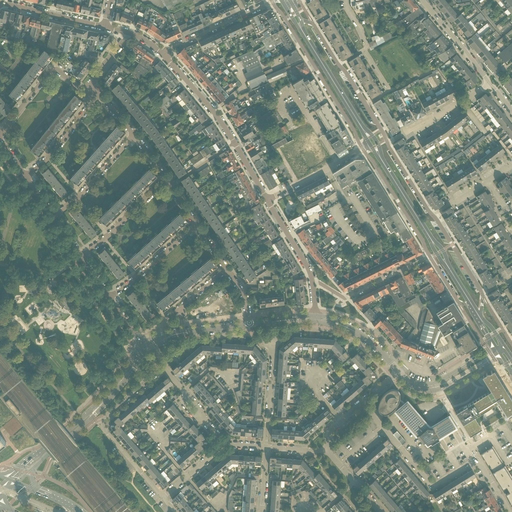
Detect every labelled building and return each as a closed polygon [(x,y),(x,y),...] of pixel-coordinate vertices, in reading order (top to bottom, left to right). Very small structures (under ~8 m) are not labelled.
[(64,0),(61,0),(57,0),(57,2),(56,7),(62,9),(64,1),(64,0)] [(75,0),(73,11),(79,13),(80,6),(79,6),(80,4),(80,3),(81,1),(78,0),(75,0)] [(81,13),(89,15),(91,0),(87,0),(87,3),(85,3),(85,5),(82,5),(81,13)] [(91,0),(89,15),(94,16),(97,4),(94,3),(94,2),(94,0),(91,0)] [(162,0),(168,10),(189,0),(162,0)] [(230,6),(227,7),(231,14),(235,12),(229,0),(228,1),(227,1),(230,6)] [(232,0),(229,0),(235,12),(240,10),(237,3),(234,4),(232,0)] [(310,1),(307,4),(312,11),(322,5),(318,0),(309,0),(310,0),(310,1)] [(356,10),(364,8),(363,4),(362,0),(350,0),(351,7),(354,6),(356,10)] [(367,8),(371,7),(370,3),(369,0),(362,0),(363,4),(364,8),(365,11),(368,10),(367,8)] [(403,0),(399,4),(404,10),(414,2),(412,0),(403,0)] [(443,0),(437,5),(440,10),(447,4),(444,0),(443,0)] [(507,0),(503,4),(507,8),(511,3),(511,1),(511,0),(507,0)] [(408,11),(410,14),(419,7),(414,2),(402,12),(404,15),(408,11)] [(223,3),(221,4),(226,16),(231,14),(227,7),(225,8),(223,3)] [(97,4),(94,16),(100,17),(103,4),(100,4),(97,4)] [(440,10),(444,14),(451,8),(447,4),(440,10)] [(312,11),(313,14),(315,16),(313,17),(315,20),(316,19),(319,23),(329,17),(322,5),(312,11)] [(137,14),(133,24),(136,26),(140,28),(146,16),(150,8),(148,7),(147,8),(143,17),(142,17),(140,16),(140,17),(137,15),(137,14)] [(214,7),(211,8),(212,11),(217,21),(222,18),(218,11),(216,12),(214,7)] [(402,19),(399,21),(402,25),(404,24),(406,26),(415,18),(416,19),(415,20),(416,20),(424,14),(419,7),(410,14),(402,19)] [(120,21),(125,23),(130,11),(129,10),(125,8),(124,11),(121,12),(122,14),(120,21)] [(130,11),(125,23),(125,22),(130,24),(132,20),(133,21),(136,13),(133,12),(134,10),(132,9),(130,8),(129,10),(130,11)] [(451,8),(444,14),(448,18),(455,12),(451,8)] [(253,17),(257,26),(275,16),(272,10),(271,11),(270,9),(253,17)] [(5,24),(6,20),(8,12),(1,10),(0,13),(0,22),(1,23),(2,24),(3,23),(5,24)] [(114,12),(112,20),(118,21),(121,11),(117,10),(116,11),(116,13),(114,12)] [(174,14),(174,15),(176,19),(182,16),(183,16),(182,13),(181,11),(174,14)] [(198,15),(204,27),(209,24),(206,17),(203,18),(201,13),(200,11),(197,13),(198,15)] [(210,12),(207,13),(208,13),(212,23),(217,21),(212,11),(210,12)] [(8,12),(6,20),(10,21),(9,26),(11,27),(12,27),(15,14),(8,12)] [(451,22),(454,21),(458,17),(458,16),(455,12),(448,18),(451,22)] [(406,28),(410,33),(422,23),(421,22),(427,18),(424,13),(416,20),(406,28)] [(14,22),(13,26),(19,28),(20,24),(22,16),(16,14),(15,19),(14,22)] [(454,21),(457,25),(464,19),(460,14),(458,16),(458,17),(454,21)] [(194,17),(192,18),(193,21),(194,22),(197,30),(204,27),(198,15),(194,17)] [(146,16),(140,28),(145,30),(148,23),(149,20),(147,19),(148,17),(146,16)] [(275,16),(257,26),(258,28),(259,28),(260,29),(260,30),(260,31),(278,20),(275,16)] [(253,17),(249,19),(255,32),(256,34),(256,35),(261,33),(260,31),(260,30),(260,29),(259,28),(258,28),(257,29),(256,27),(254,23),(254,22),(255,22),(253,17)] [(324,31),(327,36),(337,30),(329,17),(319,23),(322,28),(321,29),(323,32),(324,31)] [(23,40),(30,42),(33,33),(36,19),(31,18),(29,26),(32,27),(30,37),(25,36),(23,40)] [(427,18),(421,22),(422,23),(410,33),(409,34),(412,38),(415,37),(420,33),(420,34),(426,29),(426,28),(431,23),(427,18)] [(33,33),(30,42),(36,43),(37,44),(38,39),(38,38),(40,30),(39,28),(40,25),(41,20),(36,19),(33,33)] [(145,30),(149,33),(154,23),(155,20),(153,19),(151,21),(150,20),(149,20),(148,23),(145,30)] [(249,19),(244,21),(246,26),(245,26),(247,30),(248,30),(250,29),(252,33),(255,32),(249,19)] [(457,25),(461,29),(468,23),(464,19),(457,25)] [(254,40),(253,42),(255,45),(262,41),(265,39),(267,41),(268,40),(270,43),(270,42),(272,41),(277,38),(279,37),(280,39),(286,35),(285,33),(283,29),(283,28),(278,20),(260,31),(261,33),(256,35),(257,38),(254,40)] [(188,21),(186,22),(186,23),(191,33),(197,30),(194,22),(190,24),(188,21)] [(243,22),(238,24),(243,33),(244,36),(245,36),(247,35),(245,31),(247,30),(245,26),(246,26),(244,21),(243,22)] [(468,23),(461,29),(464,33),(471,27),(474,25),(470,21),(468,23)] [(43,40),(41,39),(39,39),(38,44),(47,47),(68,52),(71,41),(70,41),(71,36),(62,33),(64,25),(64,26),(52,23),(49,36),(44,35),(43,40)] [(154,23),(149,33),(153,36),(161,24),(159,23),(157,25),(154,23)] [(186,23),(179,26),(182,31),(184,35),(191,33),(186,23)] [(427,30),(424,32),(428,37),(429,37),(428,34),(430,33),(436,28),(431,23),(426,28),(426,29),(427,30)] [(161,24),(153,36),(157,38),(162,32),(160,30),(163,26),(161,24)] [(171,24),(169,26),(171,32),(170,33),(169,33),(173,40),(177,38),(172,26),(171,24)] [(172,26),(177,38),(182,36),(176,24),(172,26)] [(238,24),(233,26),(238,38),(239,38),(244,36),(243,33),(238,24)] [(499,30),(498,31),(501,35),(502,33),(501,32),(509,26),(507,24),(499,30)] [(73,27),(64,25),(62,33),(71,36),(73,27)] [(388,27),(390,32),(392,37),(396,35),(392,25),(390,26),(388,27)] [(233,26),(228,29),(232,37),(234,36),(236,39),(238,38),(233,26)] [(471,27),(464,33),(468,37),(475,32),(471,27)] [(165,35),(165,34),(169,42),(173,40),(169,33),(167,28),(165,29),(167,34),(165,35)] [(429,37),(428,37),(430,39),(433,36),(435,39),(441,34),(436,28),(430,33),(428,34),(429,37)] [(228,29),(223,31),(229,43),(231,42),(229,38),(232,37),(228,29)] [(77,53),(77,55),(83,57),(84,51),(86,44),(83,44),(84,38),(86,39),(87,36),(88,31),(83,30),(80,43),(77,53)] [(332,44),(334,48),(344,42),(337,30),(327,36),(330,41),(329,41),(330,44),(332,44)] [(83,57),(89,58),(90,53),(91,50),(92,45),(91,45),(94,32),(89,31),(88,31),(87,36),(86,39),(87,39),(90,40),(89,45),(88,52),(86,51),(85,51),(84,51),(83,57)] [(223,31),(218,33),(222,41),(223,44),(226,43),(226,44),(228,47),(229,47),(230,46),(229,43),(223,31)] [(94,32),(91,45),(92,45),(91,50),(93,51),(95,40),(97,41),(98,38),(100,33),(94,32)] [(162,32),(157,38),(164,44),(166,44),(169,42),(165,34),(162,32)] [(390,32),(383,36),(385,41),(392,37),(390,32)] [(218,33),(214,35),(217,43),(222,41),(218,33)] [(385,41),(381,33),(374,36),(377,45),(385,41)] [(99,37),(97,41),(103,42),(107,43),(109,35),(103,34),(102,34),(101,34),(101,37),(99,37)] [(214,35),(209,37),(213,46),(215,44),(217,48),(219,47),(217,43),(214,35)] [(258,49),(253,52),(256,58),(257,57),(261,55),(263,54),(269,51),(271,50),(274,49),(275,48),(276,49),(281,47),(290,41),(286,35),(280,39),(279,37),(277,38),(272,41),(270,42),(270,43),(268,40),(267,41),(265,39),(264,40),(262,41),(264,45),(258,49)] [(431,53),(441,46),(447,41),(442,35),(430,46),(429,45),(426,48),(431,53)] [(471,37),(467,41),(470,45),(477,39),(474,35),(471,37)] [(209,37),(204,40),(209,51),(210,51),(212,50),(214,49),(213,46),(209,37)] [(470,45),(474,49),(481,43),(477,39),(470,45)] [(204,40),(199,42),(201,46),(204,53),(205,54),(207,53),(210,51),(209,51),(204,40)] [(375,40),(369,43),(371,48),(372,49),(377,46),(375,40)] [(283,49),(281,51),(283,54),(285,53),(290,49),(294,47),(290,41),(281,47),(283,49)] [(441,46),(434,50),(437,56),(443,53),(445,52),(451,46),(447,41),(441,46)] [(183,49),(177,54),(177,56),(180,59),(186,53),(188,51),(192,49),(195,48),(197,47),(199,52),(201,50),(199,46),(198,42),(191,45),(183,49)] [(344,42),(334,48),(337,53),(336,54),(338,57),(339,56),(342,61),(352,55),(344,42)] [(133,55),(135,57),(142,47),(137,44),(136,45),(134,44),(134,45),(132,43),(130,44),(125,51),(128,53),(131,55),(132,53),(134,54),(133,55)] [(474,49),(478,53),(484,48),(481,43),(474,49)] [(443,53),(437,56),(444,62),(450,57),(456,52),(451,46),(445,52),(443,53)] [(133,59),(139,63),(143,58),(142,57),(147,51),(142,47),(135,57),(133,59)] [(478,53),(481,58),(488,52),(484,48),(478,53)] [(296,49),(291,52),(283,57),(288,66),(302,59),(296,49)] [(0,72),(7,79),(28,53),(24,50),(22,52),(20,50),(18,53),(21,54),(8,70),(0,64),(0,72)] [(504,50),(500,54),(506,61),(510,58),(504,50)] [(45,51),(36,62),(44,69),(53,58),(45,51)] [(143,58),(139,63),(132,73),(139,81),(144,76),(147,73),(149,71),(152,68),(149,66),(151,64),(153,61),(156,57),(147,51),(142,57),(143,58)] [(236,58),(235,58),(237,63),(242,61),(245,68),(247,73),(244,74),(249,85),(247,86),(249,92),(252,90),(251,89),(266,82),(266,84),(269,83),(266,76),(264,72),(261,66),(257,57),(256,58),(253,52),(252,51),(236,58)] [(481,58),(485,62),(492,56),(488,52),(481,58)] [(59,63),(63,66),(68,61),(65,58),(68,55),(67,54),(66,53),(59,63)] [(186,53),(180,59),(184,63),(190,57),(186,53)] [(492,56),(485,62),(487,65),(486,66),(492,73),(494,72),(495,73),(500,69),(502,68),(500,66),(506,61),(500,54),(494,59),(492,56)] [(353,69),(356,74),(366,68),(358,55),(349,61),(352,66),(350,67),(352,70),(353,69)] [(449,60),(453,64),(460,59),(456,55),(454,56),(449,60)] [(190,57),(184,63),(188,67),(194,62),(196,60),(192,56),(190,57)] [(85,60),(81,65),(87,70),(89,67),(90,68),(92,65),(91,65),(90,64),(90,62),(91,59),(89,58),(84,57),(83,59),(85,60)] [(453,64),(456,69),(463,63),(460,59),(453,64)] [(194,62),(188,67),(191,72),(201,64),(199,62),(198,63),(196,60),(194,62)] [(36,62),(27,73),(35,80),(44,69),(36,62)] [(165,67),(160,62),(154,67),(159,72),(165,67)] [(266,76),(269,83),(273,82),(291,74),(292,75),(293,74),(307,68),(304,63),(292,68),(290,65),(273,73),(266,76)] [(456,69),(460,73),(467,67),(463,63),(456,69)] [(115,64),(111,69),(117,74),(121,69),(128,75),(131,72),(121,65),(119,67),(115,64)] [(201,64),(191,72),(193,73),(195,76),(201,70),(199,68),(202,65),(201,64)] [(81,65),(77,69),(84,74),(87,70),(81,65)] [(159,76),(162,80),(164,77),(170,73),(165,67),(159,72),(161,74),(159,76)] [(460,73),(463,77),(470,71),(467,67),(460,73)] [(201,70),(195,76),(198,79),(207,72),(207,71),(206,70),(204,68),(203,69),(201,70)] [(310,72),(307,68),(293,74),(295,77),(296,76),(297,78),(310,72)] [(361,82),(364,86),(374,80),(366,68),(356,74),(359,79),(358,79),(360,82),(361,82)] [(84,74),(77,69),(73,74),(80,79),(84,74)] [(107,74),(113,79),(117,74),(111,69),(109,71),(109,70),(107,73),(107,74)] [(463,77),(467,81),(475,74),(473,72),(472,73),(470,71),(463,77)] [(207,72),(198,79),(201,83),(208,78),(211,75),(209,73),(207,72)] [(27,73),(18,84),(27,91),(35,80),(27,73)] [(164,77),(164,78),(165,79),(169,83),(169,82),(175,78),(170,73),(164,77)] [(113,79),(107,74),(106,76),(105,75),(103,78),(103,79),(105,80),(103,83),(109,87),(111,85),(110,83),(113,79)] [(475,74),(467,81),(465,83),(469,88),(477,81),(475,78),(477,76),(475,74)] [(327,102),(325,98),(321,93),(320,91),(318,87),(317,87),(316,85),(317,85),(314,82),(313,80),(313,79),(309,81),(308,79),(304,82),(302,79),(306,76),(292,84),(306,107),(308,106),(310,108),(311,107),(313,111),(315,110),(329,132),(327,133),(329,132),(330,132),(330,131),(334,129),(335,129),(334,128),(339,126),(339,125),(340,125),(338,121),(337,122),(336,121),(337,120),(334,116),(333,116),(333,115),(334,115),(331,110),(330,111),(329,110),(330,109),(327,105),(326,105),(326,104),(325,103),(327,102)] [(201,83),(205,87),(214,79),(212,77),(209,80),(208,78),(201,83)] [(175,78),(169,83),(171,85),(169,87),(171,90),(179,83),(178,82),(175,78)] [(510,93),(511,94),(511,78),(511,79),(510,78),(503,83),(504,85),(503,86),(509,94),(510,93)] [(205,87),(208,91),(218,83),(214,79),(205,87)] [(374,80),(364,86),(367,91),(365,92),(367,95),(369,94),(372,99),(381,93),(374,80)] [(266,84),(264,85),(266,91),(274,87),(275,86),(273,82),(269,83),(266,84)] [(218,83),(208,91),(212,96),(218,90),(221,87),(219,85),(218,83)] [(27,91),(18,84),(10,95),(18,102),(27,91)] [(112,95),(111,96),(114,98),(116,95),(119,99),(126,93),(124,91),(125,89),(124,87),(123,88),(121,86),(120,87),(118,85),(116,87),(113,90),(112,90),(115,94),(113,95),(112,95)] [(257,94),(250,97),(254,104),(276,91),(274,87),(266,91),(264,85),(254,89),(257,94)] [(218,90),(212,96),(215,100),(225,92),(223,90),(221,87),(218,90)] [(444,88),(439,91),(441,94),(445,101),(448,100),(449,102),(451,101),(446,91),(444,88)] [(451,89),(446,91),(451,101),(453,99),(452,98),(455,96),(451,89)] [(178,95),(182,100),(188,94),(184,90),(178,95)] [(396,91),(392,93),(396,100),(401,97),(400,94),(398,91),(396,91)] [(439,91),(435,93),(436,96),(440,104),(445,101),(441,94),(439,91)] [(225,92),(215,100),(219,104),(229,96),(225,92)] [(123,104),(126,107),(133,102),(126,93),(119,99),(122,102),(120,104),(119,103),(119,104),(121,106),(123,104)] [(182,100),(186,104),(192,99),(188,94),(182,100)] [(477,101),(481,106),(492,98),(490,95),(488,97),(485,94),(477,101)] [(75,96),(66,107),(74,113),(83,102),(75,96)] [(160,99),(156,102),(158,103),(161,107),(168,101),(170,99),(167,96),(165,97),(161,100),(160,99)] [(436,96),(431,99),(436,106),(440,104),(436,96)] [(484,111),(487,109),(494,103),(492,100),(493,100),(492,98),(481,106),(484,111)] [(186,104),(183,107),(187,112),(190,109),(196,104),(192,99),(186,104)] [(237,101),(236,99),(225,105),(226,107),(228,111),(234,107),(240,104),(238,100),(237,101)] [(380,99),(373,104),(379,113),(380,112),(381,114),(380,115),(382,119),(392,114),(390,110),(385,102),(383,103),(380,99)] [(431,99),(427,101),(431,109),(436,106),(431,99)] [(231,116),(242,110),(248,107),(245,101),(240,104),(234,107),(228,111),(230,114),(231,116)] [(431,109),(427,101),(422,104),(426,112),(431,109)] [(0,113),(2,112),(5,116),(11,110),(9,108),(12,105),(10,104),(8,105),(6,103),(5,104),(4,102),(0,105),(0,110),(0,111),(0,110),(0,113)] [(131,112),(134,115),(140,110),(133,102),(126,107),(129,110),(127,112),(126,112),(126,113),(128,114),(131,112)] [(416,103),(414,104),(420,117),(425,114),(421,106),(419,107),(416,103)] [(487,109),(490,113),(497,107),(494,103),(487,109)] [(187,112),(191,116),(194,114),(200,108),(196,104),(190,109),(187,112)] [(402,104),(399,106),(400,108),(402,110),(402,111),(409,123),(414,120),(411,116),(410,114),(411,113),(409,110),(407,112),(402,104)] [(420,117),(414,104),(411,105),(413,110),(411,111),(416,119),(420,117)] [(66,107),(57,118),(66,124),(74,113),(66,107)] [(490,113),(493,117),(501,111),(497,107),(490,113)] [(195,121),(198,118),(204,113),(200,108),(194,114),(191,116),(195,121)] [(237,114),(232,117),(233,118),(232,118),(233,120),(234,120),(235,122),(244,117),(246,115),(249,114),(253,111),(252,111),(251,109),(248,110),(244,113),(240,115),(239,113),(237,114)] [(138,121),(141,124),(147,119),(144,115),(140,110),(134,115),(136,119),(134,120),(133,120),(133,121),(135,123),(138,121)] [(244,117),(235,122),(236,123),(236,124),(236,125),(237,126),(238,126),(242,124),(244,123),(247,121),(246,121),(246,120),(245,119),(247,118),(254,114),(253,111),(249,114),(246,115),(244,117)] [(400,120),(396,122),(399,126),(400,128),(404,126),(404,125),(409,123),(402,111),(400,113),(402,117),(400,119),(400,120)] [(493,117),(497,121),(505,115),(504,113),(502,114),(501,111),(493,117)] [(257,132),(280,121),(282,120),(277,112),(269,117),(258,123),(241,133),(245,139),(255,134),(257,133),(257,132)] [(461,112),(459,114),(465,122),(470,119),(464,112),(462,114),(461,112)] [(204,113),(198,118),(202,123),(208,118),(204,113)] [(240,131),(241,133),(258,123),(269,117),(266,113),(260,117),(261,118),(257,121),(256,120),(253,122),(253,123),(250,125),(249,123),(246,124),(238,128),(238,129),(239,131),(240,131)] [(392,114),(382,119),(385,124),(387,123),(388,125),(386,126),(392,135),(399,130),(398,127),(397,127),(399,126),(396,122),(394,118),(392,114)] [(458,117),(455,119),(461,126),(465,122),(459,114),(457,115),(458,117)] [(497,121),(494,124),(497,128),(500,126),(507,120),(506,118),(507,117),(505,115),(497,121)] [(57,118),(49,129),(57,135),(66,124),(57,118)] [(141,128),(140,130),(142,131),(145,129),(148,132),(154,127),(152,125),(150,123),(151,122),(149,120),(149,121),(147,119),(141,124),(143,127),(141,129),(141,128)] [(455,119),(451,122),(456,129),(458,132),(463,128),(461,126),(455,119)] [(172,124),(175,128),(181,124),(178,120),(173,123),(172,123),(172,124)] [(500,126),(503,130),(511,124),(507,120),(500,126)] [(451,122),(447,126),(452,133),(456,129),(451,122)] [(205,128),(202,131),(205,135),(209,133),(216,129),(212,123),(208,126),(205,128)] [(197,131),(202,126),(200,124),(188,133),(190,136),(197,131)] [(503,130),(506,134),(511,129),(511,125),(511,124),(503,130)] [(285,126),(279,129),(283,135),(288,132),(285,126)] [(327,133),(325,134),(325,135),(324,135),(327,139),(328,139),(327,139),(330,144),(331,144),(330,144),(333,148),(333,149),(336,153),(339,157),(340,158),(344,155),(344,154),(344,155),(349,152),(348,152),(349,151),(348,150),(352,147),(351,147),(352,146),(351,144),(353,143),(353,142),(351,138),(350,138),(350,137),(348,133),(347,133),(348,133),(345,129),(344,128),(342,130),(339,126),(334,128),(335,129),(334,129),(330,131),(330,132),(329,132),(327,133)] [(447,126),(443,129),(448,136),(452,133),(447,126)] [(117,127),(108,137),(116,144),(125,134),(117,127)] [(154,127),(148,132),(151,136),(148,137),(150,139),(152,137),(155,141),(162,136),(160,134),(158,131),(157,129),(156,129),(154,127)] [(49,129),(40,140),(48,146),(57,135),(49,129)] [(209,133),(212,138),(219,134),(216,129),(209,133)] [(439,129),(437,130),(443,139),(448,136),(443,129),(440,130),(439,129)] [(436,133),(434,134),(438,142),(443,139),(437,130),(435,131),(436,133)] [(212,138),(215,143),(222,139),(219,134),(212,138)] [(245,139),(241,141),(244,146),(254,141),(252,138),(253,138),(256,136),(255,134),(245,139)] [(434,134),(429,137),(434,145),(438,142),(434,134)] [(162,136),(155,141),(157,145),(155,146),(156,148),(158,147),(161,150),(168,145),(166,143),(165,140),(164,138),(163,139),(162,136)] [(108,137),(99,148),(107,155),(116,144),(108,137)] [(425,137),(423,139),(429,148),(434,145),(429,137),(427,139),(425,137)] [(260,138),(245,147),(245,148),(248,152),(248,153),(255,149),(261,146),(259,142),(262,140),(260,138)] [(288,142),(285,138),(271,146),(273,151),(276,150),(275,149),(279,147),(288,142)] [(394,147),(398,155),(407,150),(404,145),(406,144),(403,138),(394,144),(395,146),(394,147)] [(215,143),(212,145),(216,152),(220,150),(219,148),(226,144),(222,139),(215,143)] [(422,142),(420,143),(422,147),(424,151),(426,154),(431,151),(429,148),(423,139),(421,140),(422,142)] [(48,146),(40,140),(31,151),(39,157),(48,146)] [(168,145),(161,150),(163,154),(161,155),(162,157),(164,156),(167,159),(174,154),(172,152),(171,150),(171,149),(170,147),(169,148),(168,145)] [(499,145),(495,148),(502,157),(504,155),(502,154),(505,152),(499,145)] [(255,149),(248,153),(251,157),(262,151),(265,149),(263,147),(260,148),(260,149),(259,147),(255,149)] [(99,148),(89,158),(97,165),(107,155),(99,148)] [(495,148),(491,152),(496,158),(498,157),(500,158),(502,157),(495,148)] [(230,149),(219,155),(222,160),(233,154),(230,149)] [(407,150),(398,155),(403,162),(405,162),(413,157),(414,158),(416,156),(415,155),(413,152),(410,153),(409,154),(407,150)] [(263,153),(262,152),(262,151),(251,157),(254,162),(260,159),(259,158),(260,158),(259,156),(263,153)] [(491,152),(487,155),(492,162),(496,158),(491,152)] [(170,165),(173,168),(180,164),(178,161),(179,161),(176,157),(174,154),(167,159),(169,163),(167,164),(168,166),(170,165)] [(228,159),(229,162),(235,158),(233,154),(222,160),(223,162),(228,159)] [(487,155),(482,158),(488,165),(492,162),(487,155)] [(413,157),(405,162),(408,168),(410,170),(409,171),(411,175),(412,176),(413,175),(414,177),(416,179),(416,180),(414,180),(417,184),(418,184),(423,191),(431,186),(425,177),(431,173),(434,177),(437,175),(433,169),(424,174),(422,172),(419,167),(422,166),(419,161),(417,163),(414,158),(413,157)] [(89,158),(80,169),(88,176),(97,165),(89,158)] [(226,167),(227,169),(238,163),(235,158),(229,162),(231,164),(226,167)] [(254,162),(253,163),(256,169),(263,165),(266,164),(264,161),(262,158),(260,159),(254,162)] [(426,158),(423,160),(428,167),(429,168),(432,166),(431,165),(429,162),(426,158)] [(482,158),(478,162),(485,170),(487,168),(486,167),(488,165),(482,158)] [(341,187),(360,176),(364,173),(356,159),(355,159),(332,173),(341,187)] [(405,241),(412,237),(403,222),(399,216),(396,210),(389,199),(364,159),(356,159),(364,173),(360,176),(362,179),(358,182),(390,233),(394,230),(395,232),(397,231),(404,241),(405,241)] [(476,159),(472,163),(479,172),(482,170),(483,172),(485,170),(478,162),(476,159)] [(178,165),(173,168),(175,172),(173,174),(174,175),(177,174),(179,178),(186,173),(184,170),(185,169),(182,165),(182,166),(180,163),(180,164),(178,165)] [(227,169),(225,170),(226,172),(228,171),(233,168),(235,171),(236,170),(240,167),(238,163),(227,169)] [(263,165),(256,169),(259,175),(269,170),(267,167),(266,164),(263,165)] [(472,166),(468,169),(473,178),(475,177),(474,175),(477,173),(472,166)] [(261,175),(264,180),(272,175),(275,174),(271,168),(269,170),(259,175),(260,175),(261,175)] [(42,174),(52,186),(57,181),(48,170),(47,170),(46,169),(40,173),(42,175),(42,174)] [(88,176),(80,169),(70,179),(78,187),(88,176)] [(150,169),(140,179),(147,186),(157,177),(150,169)] [(223,184),(221,185),(223,187),(224,186),(231,182),(244,175),(244,174),(244,173),(241,169),(237,171),(236,172),(234,173),(236,176),(223,184)] [(468,169),(463,172),(468,179),(470,178),(471,179),(473,178),(468,169)] [(463,172),(458,175),(463,182),(468,179),(463,172)] [(235,182),(237,186),(247,180),(244,174),(231,182),(233,184),(235,182)] [(264,180),(266,185),(275,180),(272,175),(264,180)] [(458,175),(454,178),(458,185),(463,182),(458,175)] [(188,177),(182,181),(184,185),(182,186),(183,188),(185,187),(188,190),(194,186),(195,186),(197,184),(195,181),(193,183),(192,181),(193,181),(191,179),(189,176),(188,176),(188,177)] [(326,177),(321,179),(325,187),(326,189),(326,190),(332,186),(331,184),(330,184),(328,181),(326,177)] [(497,189),(499,191),(508,185),(510,183),(506,177),(497,184),(500,187),(497,189)] [(454,178),(449,180),(455,189),(457,188),(456,186),(458,185),(454,178)] [(140,179),(130,189),(137,197),(147,186),(140,179)] [(321,179),(316,182),(320,189),(322,188),(323,190),(326,189),(325,187),(321,179)] [(239,189),(227,195),(229,198),(238,192),(240,191),(244,189),(250,185),(247,180),(237,186),(239,189)] [(275,180),(266,185),(269,190),(277,185),(275,180)] [(455,189),(449,180),(445,183),(449,191),(452,189),(453,191),(455,189)] [(57,181),(52,186),(61,197),(62,199),(68,195),(66,193),(67,192),(57,181)] [(316,182),(311,184),(314,192),(320,189),(316,182)] [(194,186),(188,190),(190,194),(188,195),(189,197),(192,196),(194,200),(201,195),(199,192),(198,190),(199,190),(197,187),(199,186),(197,184),(195,186),(194,186)] [(311,184),(306,187),(309,195),(314,192),(311,184)] [(240,191),(238,192),(240,195),(242,194),(243,197),(244,196),(254,191),(250,185),(244,189),(240,191)] [(502,192),(504,194),(511,189),(508,185),(499,191),(500,193),(502,192)] [(422,193),(428,202),(436,196),(433,192),(434,191),(431,186),(423,191),(424,192),(422,193)] [(306,187),(300,190),(304,197),(307,196),(308,197),(310,196),(309,195),(306,187)] [(130,189),(120,199),(127,207),(137,197),(130,189)] [(304,197),(300,190),(295,192),(299,200),(304,197)] [(244,196),(243,197),(244,198),(245,200),(243,201),(244,203),(246,202),(257,196),(254,191),(244,196)] [(479,203),(482,201),(491,196),(489,193),(487,195),(485,191),(476,197),(479,203)] [(201,195),(194,200),(196,203),(194,205),(196,207),(198,205),(200,209),(207,204),(206,201),(204,199),(205,199),(204,197),(203,197),(201,195)] [(257,196),(246,202),(247,205),(249,204),(251,207),(260,202),(257,196)] [(436,196),(428,202),(432,209),(433,208),(435,210),(444,204),(441,199),(438,200),(436,196)] [(482,201),(485,206),(492,201),(491,199),(492,198),(491,196),(482,201)] [(120,199),(110,209),(117,217),(127,207),(120,199)] [(485,206),(487,210),(495,206),(492,201),(485,206)] [(207,204),(200,209),(203,212),(200,214),(202,216),(204,214),(206,218),(214,213),(212,210),(210,208),(211,208),(210,206),(209,206),(207,204)] [(252,208),(255,213),(262,209),(259,204),(252,208)] [(484,213),(487,217),(494,213),(493,210),(494,209),(493,207),(495,206),(487,210),(484,213)] [(442,216),(446,223),(455,218),(452,214),(454,213),(451,207),(442,213),(443,215),(442,216)] [(71,214),(80,225),(86,221),(77,209),(76,210),(74,208),(69,213),(71,215),(71,214)] [(117,217),(110,209),(100,219),(107,227),(117,217)] [(254,221),(255,221),(265,214),(262,209),(255,213),(251,216),(254,221)] [(287,220),(294,231),(303,226),(310,223),(310,222),(308,217),(312,215),(311,214),(309,210),(309,209),(287,220)] [(214,213),(206,218),(209,221),(207,223),(208,225),(210,223),(212,227),(220,222),(218,219),(217,217),(216,215),(215,215),(214,213)] [(487,217),(490,222),(497,217),(494,213),(487,217)] [(181,214),(170,224),(177,231),(188,222),(181,214)] [(258,226),(262,224),(268,220),(265,214),(255,221),(258,226)] [(490,222),(487,224),(490,228),(492,227),(496,225),(500,222),(497,217),(490,222)] [(455,218),(446,223),(451,230),(451,231),(453,231),(461,226),(459,222),(457,223),(455,218)] [(262,224),(265,229),(272,225),(268,220),(262,224)] [(321,224),(324,229),(329,226),(330,226),(327,220),(321,223),(321,224)] [(86,221),(80,225),(84,230),(90,237),(89,237),(91,239),(98,233),(97,231),(96,232),(86,221)] [(220,222),(212,227),(215,230),(213,232),(214,234),(216,232),(219,236),(226,231),(225,230),(224,228),(223,227),(223,226),(222,224),(222,225),(220,222)] [(493,228),(496,232),(503,228),(501,223),(493,228)] [(170,224),(160,233),(167,241),(177,231),(170,224)] [(265,229),(268,234),(275,230),(272,225),(265,229)] [(472,262),(476,269),(484,264),(476,250),(482,246),(484,249),(488,247),(485,241),(474,247),(461,226),(453,231),(458,239),(457,240),(459,244),(460,243),(469,258),(468,259),(471,262),(472,262)] [(300,232),(296,234),(299,238),(310,230),(311,229),(310,228),(309,229),(306,230),(305,231),(305,230),(304,229),(302,230),(300,232)] [(496,232),(499,237),(506,233),(503,228),(496,232)] [(310,230),(299,238),(301,241),(313,235),(311,233),(313,232),(311,229),(310,230)] [(275,230),(268,234),(271,239),(278,235),(275,230)] [(226,231),(219,236),(221,240),(219,241),(220,243),(222,242),(225,245),(232,240),(230,238),(229,236),(230,235),(228,233),(228,234),(226,231)] [(323,241),(326,245),(337,236),(334,232),(323,241)] [(160,233),(149,243),(156,250),(167,241),(160,233)] [(499,237),(502,242),(509,237),(506,233),(499,237)] [(313,235),(301,241),(302,243),(303,243),(304,244),(303,245),(305,247),(315,240),(313,235)] [(338,236),(330,242),(333,246),(341,240),(338,236)] [(402,247),(400,248),(401,251),(403,249),(416,242),(412,237),(405,241),(406,244),(402,247)] [(502,242),(505,246),(511,241),(509,237),(502,242)] [(274,243),(278,249),(284,245),(281,239),(274,243)] [(232,240),(225,245),(227,249),(225,250),(226,252),(229,251),(231,254),(238,249),(237,247),(235,245),(236,244),(234,242),(234,243),(232,240)] [(265,246),(271,242),(270,240),(255,248),(257,251),(265,246)] [(308,249),(309,251),(311,249),(312,248),(313,248),(315,246),(318,244),(315,240),(305,247),(307,249),(308,249)] [(344,243),(341,240),(333,246),(332,247),(335,251),(344,243)] [(265,246),(262,248),(263,251),(266,249),(273,245),(271,242),(265,246)] [(403,249),(401,251),(402,253),(405,252),(410,249),(411,251),(410,252),(411,252),(419,247),(416,242),(403,249)] [(149,243),(139,252),(146,260),(156,250),(149,243)] [(311,249),(309,251),(310,252),(310,253),(311,255),(314,253),(315,254),(315,253),(315,254),(319,251),(321,249),(319,247),(320,246),(318,244),(315,246),(313,248),(312,248),(311,249)] [(278,249),(281,254),(288,250),(284,245),(278,249)] [(99,255),(108,266),(114,262),(104,250),(106,249),(104,247),(97,254),(99,255)] [(410,252),(408,253),(409,256),(408,257),(407,254),(404,256),(407,261),(423,253),(419,247),(411,252),(410,252)] [(238,249),(231,254),(233,258),(231,259),(232,261),(235,260),(237,263),(244,258),(244,257),(243,256),(241,254),(242,254),(241,251),(240,252),(238,249)] [(281,254),(284,259),(291,255),(288,250),(281,254)] [(394,252),(395,254),(400,264),(406,262),(402,254),(399,255),(397,250),(394,252)] [(314,253),(311,255),(312,256),(314,259),(315,259),(316,260),(318,259),(319,257),(320,257),(322,256),(325,253),(323,251),(320,253),(319,251),(315,254),(315,253),(315,254),(314,253)] [(146,260),(139,252),(128,262),(135,269),(146,260)] [(318,259),(316,260),(317,262),(319,265),(322,262),(322,263),(323,262),(323,263),(326,260),(325,259),(324,257),(327,255),(326,254),(327,253),(326,252),(325,253),(322,256),(320,257),(319,257),(318,259)] [(387,260),(384,261),(388,270),(392,268),(393,268),(394,267),(389,257),(387,254),(385,255),(387,260)] [(395,254),(389,257),(394,267),(400,264),(395,254)] [(284,259),(287,264),(294,260),(291,255),(284,259)] [(322,262),(319,265),(320,265),(322,268),(323,268),(324,269),(325,268),(327,266),(328,266),(330,265),(329,265),(330,264),(334,260),(333,259),(332,260),(329,257),(326,260),(323,263),(323,262),(322,263),(322,262)] [(244,258),(237,263),(240,267),(237,268),(239,270),(241,269),(243,272),(251,268),(249,265),(247,263),(248,262),(247,261),(246,261),(244,258)] [(325,268),(324,269),(325,271),(326,273),(327,273),(333,268),(334,267),(335,266),(338,264),(340,262),(336,258),(334,260),(330,264),(329,265),(330,265),(328,266),(327,266),(325,268)] [(379,258),(377,259),(383,272),(385,272),(388,270),(384,261),(381,263),(379,258)] [(211,259),(200,268),(207,276),(218,267),(211,259)] [(376,265),(373,267),(378,276),(381,274),(382,273),(383,272),(377,259),(374,260),(376,265)] [(287,264),(290,270),(297,265),(294,260),(287,264)] [(114,262),(108,266),(118,278),(117,278),(119,280),(126,274),(125,272),(123,273),(114,262)] [(368,263),(366,264),(372,278),(374,277),(378,276),(373,267),(370,268),(368,263)] [(366,271),(363,272),(367,281),(371,279),(372,278),(366,264),(363,266),(366,271)] [(429,264),(417,269),(419,272),(422,271),(424,274),(432,269),(429,264)] [(476,271),(481,279),(489,274),(486,269),(487,269),(484,264),(476,269),(477,270),(476,271)] [(290,277),(290,279),(298,276),(297,273),(300,271),(297,265),(290,270),(293,275),(290,277)] [(200,268),(190,277),(196,285),(207,276),(200,268)] [(251,268),(243,272),(246,276),(244,278),(245,279),(247,278),(250,282),(250,281),(256,277),(257,277),(255,274),(256,274),(253,270),(252,270),(251,268)] [(333,268),(327,273),(329,275),(329,276),(331,278),(334,276),(337,273),(333,268)] [(358,268),(356,269),(362,283),(364,282),(365,282),(367,281),(363,272),(361,273),(358,268)] [(356,276),(353,277),(358,286),(361,284),(362,283),(356,269),(353,271),(356,276)] [(422,278),(424,281),(435,274),(432,269),(424,274),(422,275),(424,277),(422,278)] [(343,274),(343,275),(346,280),(343,282),(348,290),(351,289),(351,288),(353,288),(346,274),(345,272),(343,272),(343,274)] [(348,273),(346,274),(353,288),(354,287),(355,287),(358,286),(353,277),(351,278),(348,273)] [(410,273),(404,276),(407,280),(409,284),(410,288),(413,287),(412,283),(414,282),(414,281),(412,278),(410,273)] [(429,281),(430,284),(438,279),(435,274),(424,281),(426,283),(429,281)] [(489,274),(481,279),(486,287),(487,286),(488,288),(498,282),(494,276),(492,278),(489,274)] [(294,280),(295,286),(303,285),(302,279),(299,279),(298,276),(290,279),(291,281),(294,280)] [(334,276),(331,278),(337,285),(344,292),(348,290),(343,282),(340,283),(334,276)] [(190,277),(179,286),(185,294),(196,285),(190,277)] [(395,281),(400,291),(403,297),(404,299),(411,295),(402,277),(395,281)] [(438,279),(430,284),(419,291),(422,296),(426,293),(430,291),(442,284),(438,279)] [(395,296),(397,295),(396,292),(400,291),(395,281),(391,283),(389,284),(395,296)] [(389,284),(385,286),(389,293),(391,296),(394,299),(394,300),(395,301),(398,307),(399,307),(404,305),(406,303),(407,303),(404,299),(403,297),(399,298),(397,295),(395,296),(389,284)] [(430,291),(426,293),(429,298),(435,294),(435,295),(437,294),(440,291),(445,289),(442,284),(430,291)] [(179,286),(168,295),(175,303),(185,294),(179,286)] [(385,286),(378,289),(382,296),(385,295),(387,298),(391,296),(389,293),(385,286)] [(503,291),(506,295),(511,304),(511,294),(508,288),(503,291)] [(378,289),(371,293),(374,300),(378,298),(380,301),(383,300),(382,296),(378,289)] [(488,298),(493,306),(501,301),(498,297),(501,295),(497,289),(488,295),(489,297),(488,298)] [(128,297),(137,308),(143,304),(133,292),(134,291),(133,290),(126,296),(127,297),(128,297)] [(446,291),(432,300),(436,308),(451,299),(446,291)] [(371,293),(364,296),(367,303),(369,307),(373,304),(376,303),(371,293)] [(175,303),(168,295),(157,304),(164,312),(175,303)] [(67,310),(68,310),(72,307),(63,296),(59,299),(61,302),(59,305),(67,310)] [(364,296),(357,299),(361,308),(366,305),(366,304),(367,303),(364,296)] [(357,300),(353,303),(362,312),(365,310),(362,308),(361,308),(357,300)] [(439,324),(438,322),(436,323),(444,335),(452,330),(463,323),(465,322),(452,301),(453,301),(452,301),(436,311),(442,322),(439,324)] [(499,313),(500,314),(508,309),(505,304),(504,305),(501,301),(493,306),(498,314),(499,313)] [(143,304),(137,308),(146,320),(148,322),(155,315),(153,314),(152,315),(143,304)] [(363,313),(367,318),(377,308),(375,306),(371,310),(369,308),(363,313)] [(377,308),(367,318),(371,322),(374,319),(377,316),(375,314),(379,310),(377,308)] [(511,333),(511,332),(511,321),(511,320),(511,319),(511,315),(508,309),(500,314),(504,322),(503,322),(505,326),(507,325),(511,333)] [(415,352),(425,356),(429,348),(433,334),(435,325),(428,311),(427,314),(426,316),(425,319),(425,321),(424,324),(423,326),(422,329),(422,332),(420,339),(419,343),(415,352)] [(382,322),(379,325),(382,329),(392,320),(390,319),(390,318),(388,316),(386,319),(385,319),(382,322)] [(376,320),(372,323),(376,328),(379,325),(382,322),(385,319),(385,318),(384,317),(382,318),(380,320),(379,318),(379,317),(376,320)] [(382,329),(386,333),(393,327),(391,325),(394,322),(392,320),(382,329)] [(429,348),(425,356),(432,359),(436,348),(439,340),(440,337),(444,335),(436,323),(438,322),(436,320),(434,321),(436,324),(435,325),(433,334),(429,348)] [(463,324),(463,323),(452,330),(459,343),(455,345),(458,349),(460,353),(461,352),(462,354),(465,352),(476,345),(463,324)] [(386,333),(390,337),(399,328),(397,326),(395,329),(393,327),(386,333)] [(390,337),(393,341),(400,335),(398,333),(401,330),(399,328),(390,337)] [(398,345),(399,346),(404,339),(400,335),(393,341),(395,343),(396,343),(398,345)] [(294,337),(289,337),(288,338),(290,341),(287,343),(292,350),(296,346),(297,346),(294,337)] [(303,338),(294,337),(297,346),(302,346),(303,338)] [(410,341),(407,349),(408,350),(410,350),(415,352),(419,343),(420,339),(417,337),(415,342),(414,341),(413,341),(411,340),(411,341),(410,341)] [(405,348),(407,349),(410,341),(409,340),(409,339),(407,339),(405,341),(404,339),(399,346),(401,347),(404,348),(405,348)] [(335,340),(326,340),(325,348),(331,348),(335,340)] [(341,347),(335,340),(331,348),(335,353),(341,347)] [(287,343),(279,350),(287,354),(292,350),(287,343)] [(244,354),(250,354),(254,346),(245,345),(244,354)] [(205,357),(204,354),(201,346),(194,352),(202,360),(205,357)] [(204,354),(210,355),(211,346),(201,346),(204,354)] [(250,354),(249,357),(252,360),(254,358),(260,353),(254,346),(250,354)] [(345,352),(341,347),(335,353),(339,357),(345,352)] [(279,350),(279,359),(287,360),(287,354),(279,350)] [(197,364),(202,360),(194,352),(190,355),(195,362),(197,364)] [(349,356),(345,352),(339,357),(342,362),(349,356)] [(254,359),(251,361),(254,364),(258,363),(266,360),(260,353),(254,358),(254,359)] [(351,359),(355,363),(361,358),(357,354),(351,359)] [(191,365),(195,362),(190,355),(186,359),(191,365)] [(355,363),(358,367),(364,362),(361,358),(355,363)] [(187,369),(191,365),(186,359),(181,363),(187,369)] [(258,363),(257,369),(266,369),(266,360),(258,363)] [(358,367),(362,372),(368,366),(364,362),(358,367)] [(189,371),(187,369),(181,363),(177,367),(182,373),(184,375),(189,371)] [(366,376),(361,380),(366,386),(372,381),(374,379),(375,377),(375,376),(375,374),(373,372),(368,366),(362,372),(366,376)] [(178,377),(182,373),(177,367),(172,370),(178,377)] [(488,372),(481,376),(482,377),(486,384),(489,389),(490,391),(487,393),(485,394),(482,396),(489,407),(498,402),(506,416),(507,415),(508,416),(511,414),(511,399),(509,395),(507,391),(501,382),(498,376),(495,373),(493,370),(492,371),(489,373),(488,372)] [(168,378),(163,382),(168,387),(173,384),(168,378)] [(192,387),(196,392),(203,386),(200,384),(203,381),(201,379),(198,381),(199,382),(192,387)] [(361,380),(357,384),(362,390),(366,386),(361,380)] [(337,383),(336,385),(338,388),(338,387),(340,389),(344,385),(340,381),(337,383)] [(163,382),(159,385),(164,391),(168,387),(163,382)] [(357,384),(353,388),(358,393),(362,390),(357,384)] [(159,385),(155,389),(160,395),(164,391),(159,385)] [(196,392),(200,396),(206,391),(203,386),(196,392)] [(353,388),(348,391),(353,397),(358,393),(353,388)] [(155,389),(150,393),(155,399),(160,395),(155,389)] [(394,410),(396,412),(405,404),(399,400),(399,399),(400,398),(400,396),(399,394),(399,393),(398,391),(396,390),(394,390),(392,389),(391,390),(389,391),(387,392),(386,393),(384,394),(383,396),(382,397),(381,399),(380,401),(379,402),(379,404),(378,406),(378,408),(378,409),(378,410),(379,411),(379,412),(380,412),(380,413),(381,413),(381,414),(382,414),(383,414),(384,415),(385,415),(386,414),(387,414),(389,413),(391,412),(392,411),(394,410)] [(200,396),(204,400),(210,395),(206,391),(200,396)] [(348,391),(344,395),(349,401),(353,397),(348,391)] [(150,393),(146,396),(149,400),(149,401),(151,403),(155,399),(150,393)] [(144,395),(140,398),(145,404),(149,401),(149,400),(146,396),(144,395)] [(204,400),(207,405),(217,396),(215,395),(212,397),(210,395),(204,400)] [(344,395),(340,398),(345,404),(349,401),(344,395)] [(207,405),(211,409),(216,405),(218,404),(216,401),(219,398),(217,396),(207,405)] [(462,406),(456,411),(457,412),(459,415),(457,416),(470,437),(477,432),(482,429),(474,417),(489,407),(482,396),(468,405),(466,405),(463,407),(462,406)] [(140,398),(136,402),(141,408),(145,404),(140,398)] [(340,398),(336,402),(341,408),(345,404),(340,398)] [(9,399),(8,400),(5,402),(17,416),(20,413),(9,399)] [(341,408),(336,402),(334,400),(330,404),(337,412),(341,408)] [(405,404),(396,412),(423,444),(425,442),(426,443),(429,444),(430,443),(431,445),(434,443),(439,440),(438,438),(455,428),(449,417),(450,416),(434,425),(434,426),(431,427),(428,427),(426,424),(406,401),(407,402),(405,404)] [(136,402),(131,406),(137,412),(141,408),(136,402)] [(209,410),(213,415),(220,409),(222,407),(223,407),(219,403),(218,404),(216,405),(211,409),(209,410)] [(167,410),(170,414),(176,409),(172,404),(167,410)] [(131,406),(127,410),(132,415),(137,412),(131,406)] [(213,415),(217,419),(223,414),(226,412),(222,407),(220,409),(213,415)] [(170,414),(174,418),(180,413),(176,409),(170,414)] [(327,409),(323,413),(328,419),(332,415),(327,409)] [(127,410),(123,413),(128,419),(132,415),(127,410)] [(217,419),(221,423),(227,418),(229,416),(226,412),(223,414),(217,419)] [(123,413),(119,417),(124,423),(128,419),(123,413)] [(174,418),(178,422),(184,417),(180,413),(174,418)] [(323,413),(318,416),(324,423),(328,419),(323,413)] [(318,416),(314,420),(319,426),(324,423),(318,416)] [(111,427),(110,428),(113,431),(117,436),(123,431),(120,427),(120,426),(124,423),(119,417),(115,420),(111,424),(111,425),(111,427)] [(178,422),(181,427),(187,422),(184,417),(178,422)] [(221,423),(224,428),(231,422),(227,418),(221,423)] [(230,435),(231,435),(235,427),(236,424),(233,420),(231,422),(224,428),(230,435)] [(314,420),(310,424),(315,430),(319,426),(314,420)] [(186,431),(187,430),(187,429),(191,426),(187,422),(181,427),(186,431)] [(308,422),(303,425),(305,428),(311,434),(315,430),(310,424),(308,422)] [(187,430),(192,435),(197,430),(193,424),(191,426),(187,429),(187,430)] [(231,435),(240,435),(240,427),(241,424),(236,424),(235,427),(231,435)] [(301,431),(304,440),(311,434),(305,428),(301,431)] [(192,435),(196,440),(202,435),(197,430),(192,435)] [(117,436),(121,440),(127,435),(123,431),(117,436)] [(294,439),(304,440),(301,431),(295,431),(294,439)] [(393,434),(402,445),(406,442),(397,431),(393,434)] [(127,435),(121,440),(125,445),(131,440),(133,438),(129,433),(127,435)] [(198,442),(194,446),(199,452),(204,448),(207,445),(207,444),(207,442),(207,441),(205,438),(202,435),(196,440),(198,442)] [(387,439),(383,443),(388,449),(392,445),(387,439)] [(125,445),(128,449),(134,444),(131,440),(125,445)] [(383,443),(378,447),(383,453),(388,449),(383,443)] [(128,449),(132,453),(138,448),(134,444),(128,449)] [(194,446),(190,450),(195,456),(199,452),(194,446)] [(378,447),(374,451),(379,456),(383,453),(378,447)] [(132,453),(136,458),(142,453),(138,448),(132,453)] [(511,479),(492,448),(481,454),(488,466),(489,465),(493,472),(492,473),(503,490),(506,487),(509,493),(505,495),(511,506),(511,479)] [(190,450),(185,454),(190,460),(195,456),(190,450)] [(374,451),(370,454),(375,460),(379,456),(374,451)] [(136,458),(140,462),(145,457),(142,453),(136,458)] [(185,454),(181,457),(186,463),(190,460),(185,454)] [(370,454),(365,458),(371,464),(375,460),(370,454)] [(229,455),(222,461),(227,467),(229,470),(233,467),(232,463),(229,455)] [(238,455),(229,455),(232,463),(238,464),(238,455)] [(140,462),(143,466),(149,461),(145,457),(140,462)] [(186,463),(181,457),(177,461),(182,467),(186,463)] [(292,468),(298,468),(302,460),(300,457),(296,457),(296,460),(293,459),(292,468)] [(365,458),(361,462),(366,468),(371,464),(365,458)] [(393,464),(397,469),(403,464),(399,459),(393,464)] [(298,468),(302,473),(308,467),(302,460),(298,468)] [(143,466),(147,470),(153,465),(149,461),(143,466)] [(222,461),(218,465),(225,474),(230,470),(229,470),(227,467),(222,461)] [(361,462),(357,465),(362,471),(366,468),(361,462)] [(397,469),(401,473),(407,468),(403,464),(397,469)] [(147,470),(151,475),(157,470),(153,465),(147,470)] [(218,465),(213,468),(219,475),(221,472),(224,475),(225,474),(218,465)] [(362,471),(357,465),(352,469),(357,475),(362,471)] [(302,473),(306,477),(312,471),(308,467),(302,473)] [(213,468),(209,472),(214,478),(219,475),(213,468)] [(401,473),(405,477),(411,472),(407,468),(401,473)] [(151,475),(154,479),(160,474),(157,470),(151,475)] [(472,470),(467,473),(471,480),(476,477),(472,470)] [(160,474),(154,479),(155,480),(158,483),(164,478),(167,476),(163,471),(160,474)] [(306,477),(310,481),(312,479),(316,476),(312,471),(306,477)] [(209,472),(205,476),(212,484),(216,481),(214,478),(209,472)] [(405,477),(408,482),(414,477),(411,472),(405,477)] [(313,486),(316,483),(322,478),(318,473),(316,476),(312,479),(310,481),(313,486)] [(467,473),(462,476),(466,483),(471,480),(467,473)] [(205,476),(200,479),(206,486),(208,488),(212,484),(205,476)] [(462,476),(457,479),(461,486),(466,483),(462,476)] [(408,482),(412,486),(418,481),(414,477),(408,482)] [(164,478),(158,483),(162,488),(168,483),(164,478)] [(316,483),(320,487),(326,482),(322,478),(316,483)] [(206,486),(200,479),(196,483),(201,490),(206,486)] [(457,479),(452,482),(456,489),(461,486),(457,479)] [(369,485),(373,490),(379,485),(375,480),(369,485)] [(412,486),(416,490),(422,485),(418,481),(412,486)] [(320,487),(323,492),(330,486),(326,482),(320,487)] [(452,482),(447,485),(451,492),(456,489),(452,482)] [(373,490),(377,494),(382,489),(379,485),(373,490)] [(416,490),(420,495),(425,489),(422,485),(416,490)] [(447,485),(442,488),(446,495),(451,492),(447,485)] [(323,492),(327,496),(333,491),(330,486),(323,492)] [(479,491),(475,493),(477,497),(479,499),(483,497),(484,500),(492,495),(489,490),(487,491),(485,487),(483,488),(479,491)] [(442,488),(438,491),(442,498),(446,495),(442,488)] [(377,494),(380,498),(386,493),(382,489),(377,494)] [(425,489),(420,495),(423,499),(426,497),(427,496),(429,497),(431,497),(431,494),(429,494),(425,489)] [(333,491),(327,496),(331,501),(337,495),(333,491)] [(431,494),(431,497),(432,498),(434,497),(435,499),(437,501),(442,498),(438,491),(433,494),(431,494)] [(172,500),(176,504),(182,498),(184,496),(181,492),(172,500)] [(380,498),(384,503),(390,498),(386,493),(380,498)] [(481,504),(482,507),(495,500),(492,495),(484,500),(482,501),(482,503),(481,504)] [(200,498),(196,501),(200,505),(203,503),(205,501),(201,497),(200,498)] [(182,498),(176,504),(180,508),(186,503),(183,499),(182,499),(182,498)] [(332,507),(336,511),(345,504),(343,501),(344,500),(342,498),(340,499),(341,500),(335,505),(335,504),(332,507)] [(384,503),(388,507),(394,502),(390,498),(384,503)] [(489,507),(490,509),(498,505),(495,500),(482,507),(484,510),(489,507)] [(388,507),(391,511),(397,506),(394,502),(388,507)] [(180,508),(182,511),(183,511),(190,507),(186,503),(180,508)]
